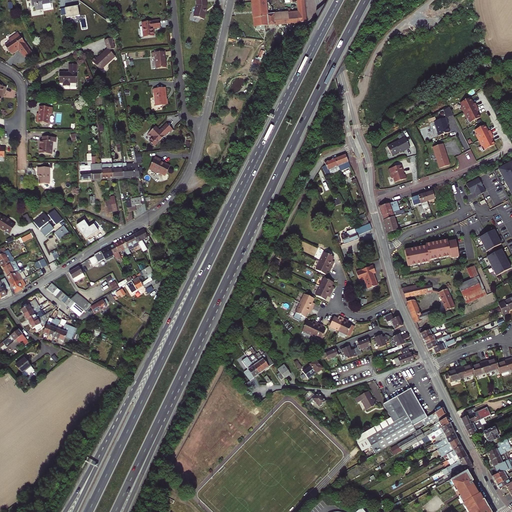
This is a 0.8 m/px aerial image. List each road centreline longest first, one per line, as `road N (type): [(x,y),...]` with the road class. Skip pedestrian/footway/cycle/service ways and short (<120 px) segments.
road 1 (motorway): [(176,383),(365,0)]
road 2 (motorway): [(232,207),(88,511)]
road 3 (motorway): [(232,207),(99,457)]
road 4 (residential): [(5,303),(171,200),(193,165),(203,126)]
road 5 (motorway): [(338,0),(232,207)]
road 6 (residential): [(426,359),(327,391),(261,390)]
road 7 (secondary): [(503,511),(429,366)]
road 8 (residential): [(371,203),(511,151)]
road 9 (motorway): [(115,511),(176,383)]
road 10 (motorway): [(125,511),(176,383)]
road 11 (residential): [(203,126),(184,115),(171,0)]
road 12 (residential): [(203,126),(231,0)]
